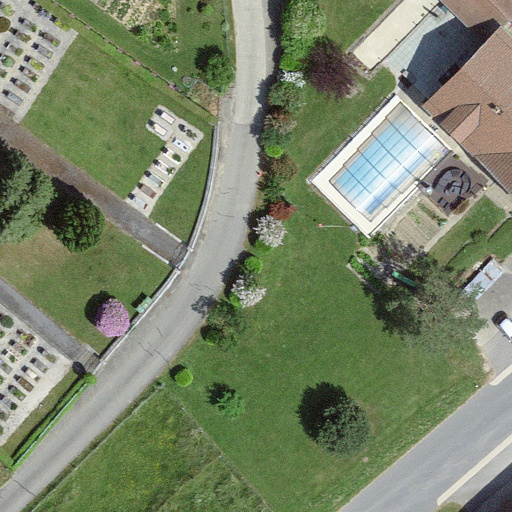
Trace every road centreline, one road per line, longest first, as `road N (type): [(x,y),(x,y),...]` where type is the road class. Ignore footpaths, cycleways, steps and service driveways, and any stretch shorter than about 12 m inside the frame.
road 1 (unclassified): [(1,511),(147,373),(205,293),(238,214),(251,127)]
road 2 (tertiary): [(511,403),(387,511)]
road 3 (track): [(251,127),(249,0)]
